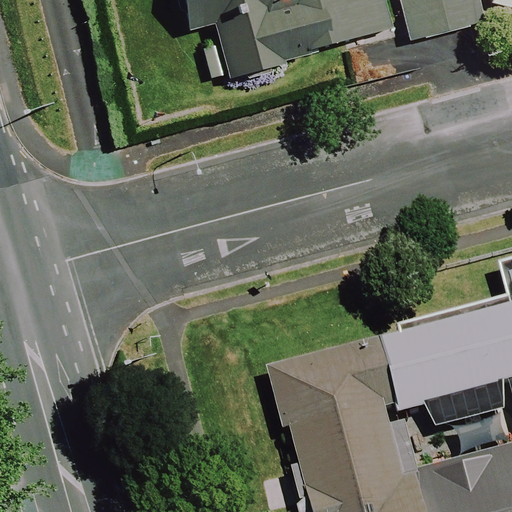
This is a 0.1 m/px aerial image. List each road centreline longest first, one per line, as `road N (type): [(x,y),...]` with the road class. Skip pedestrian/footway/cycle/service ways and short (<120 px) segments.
road 1 (residential): [(511,146),(8,278)]
road 2 (secondary): [(80,511),(8,278)]
